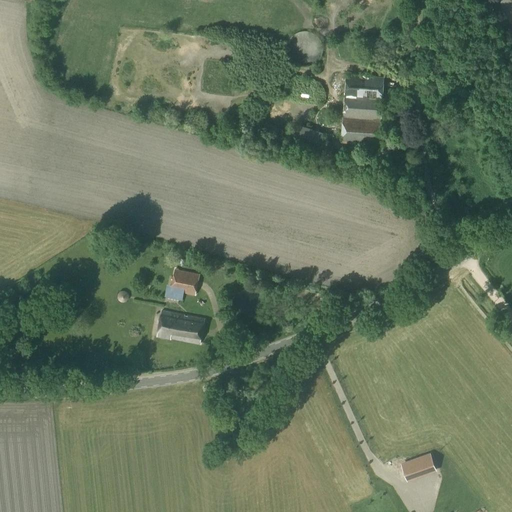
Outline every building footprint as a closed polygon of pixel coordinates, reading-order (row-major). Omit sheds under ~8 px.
[(304,67),(307,67),(310,66),(313,65),(315,63),(317,61),(319,59),(321,56),(322,54),(322,51),(322,48),(322,45),(320,42),(319,39),(317,37),(315,35),(312,33),(309,32),(306,32),(303,32),(301,32),(298,33),(295,34),(293,36),(291,38),(289,41),(288,43),(287,46),(287,49),(287,52),(288,55),(289,58),(291,61),(293,63),(295,64),(298,66),(301,67),(304,67)] [(381,123),(384,77),(346,75),(342,143),(368,145),(368,153),(378,154),(377,157),(389,158),(390,142),(379,142),(380,123),(381,123)] [(433,114),(433,123),(443,124),(444,115),(433,114)] [(328,161),(332,148),(320,144),(324,133),(299,125),(291,149),(328,161)] [(195,295),(199,274),(175,269),(170,290),(195,295)] [(72,299),(57,302),(59,314),(74,311),(72,299)] [(200,344),(205,318),(162,310),(157,337),(200,344)] [(418,478),(411,459),(401,463),(407,481),(418,478)] [(452,484),(459,489),(466,481),(459,475),(452,484)]
